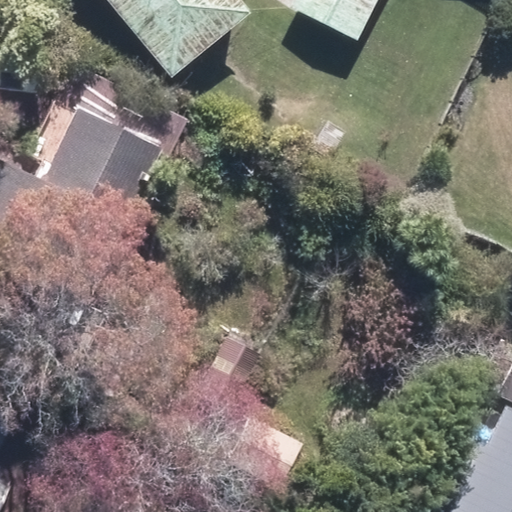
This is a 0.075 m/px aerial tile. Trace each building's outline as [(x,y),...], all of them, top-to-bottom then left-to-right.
[(106,0),(170,75),(248,10),(240,0),(106,0)] [(294,0),(291,6),(356,38),(375,0),(294,0)] [(0,249),(95,291),(159,143),(150,138),(165,103),(70,63),(53,101),(73,110),(52,162),(40,157),(33,173),(0,159),(0,249)] [(511,511),(511,358),(494,396),(503,399),(475,458),(461,451),(434,509),(441,511),(511,511)] [(226,465),(272,485),(295,434),(249,414),(226,465)] [(0,511),(9,511),(0,507),(0,439),(8,421),(0,417),(0,511)]
